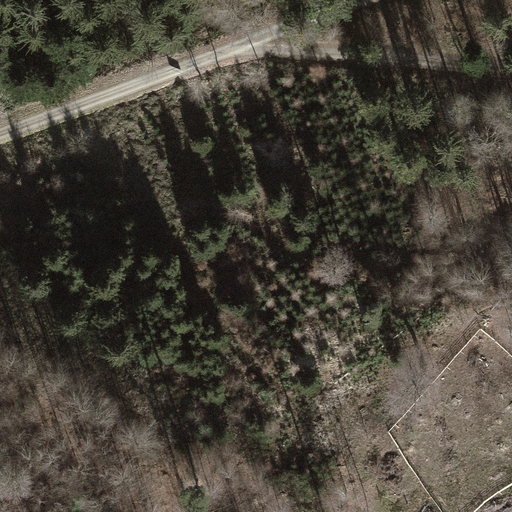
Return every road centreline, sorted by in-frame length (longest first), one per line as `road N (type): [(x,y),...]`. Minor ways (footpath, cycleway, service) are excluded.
road 1 (track): [(0,137),(283,36)]
road 2 (track): [(283,36),(511,67)]
